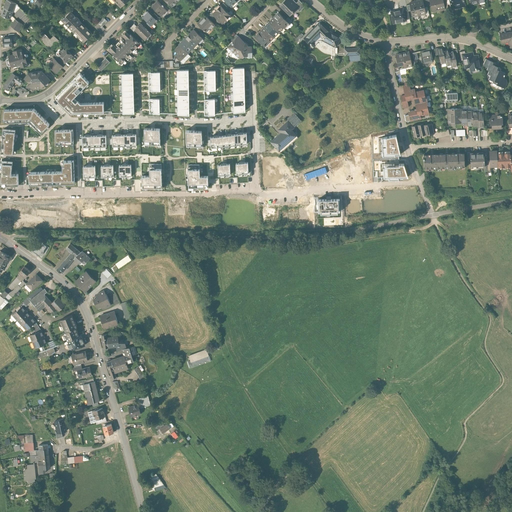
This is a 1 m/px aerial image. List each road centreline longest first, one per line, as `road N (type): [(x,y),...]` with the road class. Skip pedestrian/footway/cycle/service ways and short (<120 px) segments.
road 1 (track): [(433,216),(490,318),(484,344),(503,380),(465,420),(462,443),(422,511)]
road 2 (tertiary): [(142,511),(83,306),(68,285),(0,237)]
road 3 (residential): [(0,192),(255,189)]
road 4 (residential): [(67,121),(253,117)]
road 5 (residential): [(418,181),(301,195),(255,189)]
road 6 (residential): [(46,94),(142,0)]
